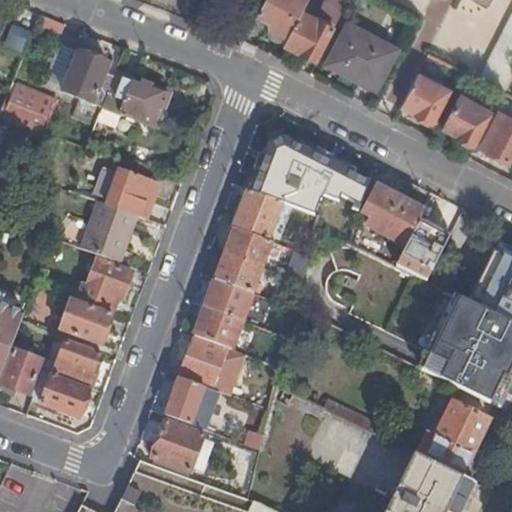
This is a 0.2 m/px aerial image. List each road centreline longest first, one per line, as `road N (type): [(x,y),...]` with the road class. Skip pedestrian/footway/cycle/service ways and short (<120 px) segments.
road 1 (residential): [(0,435),(94,469),(243,76)]
road 2 (residential): [(511,209),(243,76)]
road 3 (residential): [(243,76),(58,0)]
